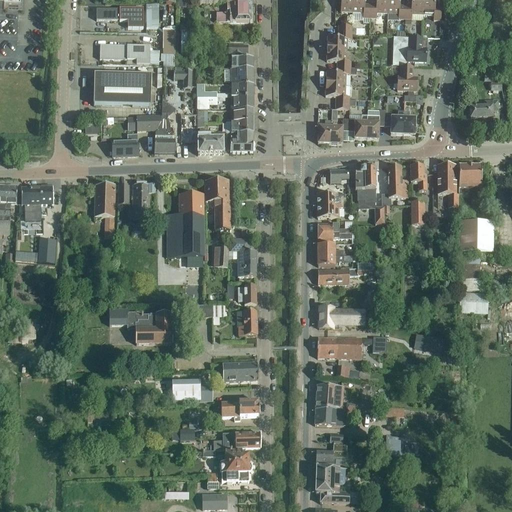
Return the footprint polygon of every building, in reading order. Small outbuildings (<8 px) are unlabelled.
[(0,0),(0,9),(3,9),(3,10),(20,11),(20,0),(0,0)] [(250,0),(199,0),(200,6),(227,6),(227,15),(216,15),(216,24),(240,24),(250,24),(250,13),(251,13),(251,5),(250,5),(250,0)] [(352,15),(352,0),(340,0),(340,14),(352,15)] [(364,0),(352,0),(352,15),(363,15),(363,19),(369,20),(370,7),(364,7),(364,0)] [(376,0),(376,7),(370,7),(369,20),(376,20),(376,15),(387,16),(387,0),(376,0)] [(399,0),(387,0),(387,16),(398,16),(398,21),(405,21),(405,8),(399,8),(399,0)] [(405,8),(405,21),(405,25),(411,26),(411,17),(422,17),(423,0),(411,0),(411,8),(405,8)] [(423,0),(422,17),(434,18),(433,22),(440,22),(441,9),(434,9),(434,0),(423,0)] [(158,9),(146,9),(146,30),(158,30),(158,9)] [(142,11),(105,11),(95,12),(95,23),(127,23),(127,31),(142,30),(142,11)] [(163,32),(162,56),(175,57),(175,33),(163,32)] [(351,34),(338,34),(338,40),(327,40),(327,52),(346,52),(347,41),(351,42),(351,34)] [(413,64),(416,64),(426,65),(426,51),(422,50),(422,40),(409,40),(409,50),(407,50),(407,51),(405,51),(403,51),(402,52),(400,53),(399,55),(399,57),(399,58),(400,60),(401,61),(403,62),(405,63),(406,63),(406,64),(413,64)] [(159,53),(149,53),(149,49),(110,48),(100,47),(100,62),(102,62),(102,66),(149,67),(149,65),(158,66),(159,53)] [(231,71),(253,71),(253,60),(246,60),(246,59),(245,59),(245,60),(242,60),(242,56),(247,56),(247,48),(228,48),(229,56),(231,56),(231,71)] [(346,52),(327,52),(326,63),(337,64),(337,70),(350,70),(350,64),(346,64),(346,52)] [(403,69),(400,69),(400,79),(397,79),(397,93),(407,93),(413,93),(416,94),(417,80),(412,79),(413,69),(406,69),(403,69)] [(326,75),(325,87),(345,88),(345,77),(356,77),(356,70),(350,70),(337,70),(337,76),(326,75)] [(253,71),(231,71),(232,88),(253,88),(253,71)] [(192,91),(192,74),(185,74),(185,76),(175,76),(175,83),(184,82),(184,91),(192,91)] [(92,76),(92,88),(93,88),(93,87),(94,87),(93,107),(150,109),(151,78),(106,77),(106,76),(105,76),(105,77),(92,76)] [(490,93),(500,92),(500,84),(490,84),(490,93)] [(217,87),(217,100),(232,100),(253,100),(253,88),(232,88),(232,95),(225,95),(226,88),(217,87)] [(345,88),(325,87),(325,99),(336,99),(335,111),(336,111),(348,112),(349,99),(344,99),(345,88)] [(217,100),(198,100),(198,111),(209,111),(209,107),(217,107),(217,100)] [(253,112),(253,100),(232,100),(232,112),(253,112)] [(485,108),(470,109),(470,120),(492,119),(492,113),(497,112),(497,103),(485,104),(485,108)] [(232,125),(253,125),(253,113),(243,113),(215,113),(215,123),(232,123),(232,125)] [(385,117),(385,129),(391,129),(390,137),(402,137),(403,114),(398,113),(397,120),(391,120),(392,117),(385,117)] [(403,114),(402,137),(415,138),(415,120),(409,120),(409,114),(403,114)] [(162,116),(162,119),(162,127),(157,134),(155,137),(155,143),(154,143),(154,147),(154,157),(174,157),(175,143),(172,143),(172,139),(170,139),(170,135),(170,133),(170,131),(169,129),(169,127),(168,125),(168,123),(167,121),(166,120),(166,116),(162,116)] [(373,119),(367,118),(366,142),(378,142),(379,129),(385,129),(385,117),(379,117),(378,125),(372,125),(373,119)] [(349,122),(348,133),(354,134),(354,141),(366,142),(367,118),(361,118),(361,124),(355,124),(355,122),(349,122)] [(162,119),(137,120),(137,121),(138,133),(138,135),(157,134),(162,127),(162,119)] [(137,121),(128,122),(129,134),(138,133),(137,121)] [(342,130),(330,129),(330,147),(342,147),(342,133),(348,133),(349,122),(342,121),(342,130)] [(330,147),(330,129),(331,123),(325,123),(324,129),(318,129),(317,146),(330,147)] [(85,125),(85,137),(101,137),(100,125),(85,125)] [(253,125),(232,125),(232,135),(238,135),(253,135),(253,125)] [(213,135),(195,136),(195,145),(197,145),(198,157),(223,157),(223,155),(222,142),(213,142),(213,135)] [(253,135),(238,135),(238,143),(230,143),(230,154),(252,154),(253,143),(252,143),(252,136),(253,136),(253,135)] [(112,145),(112,149),(112,159),(138,159),(137,137),(127,138),(127,145),(112,145)] [(481,189),(481,168),(481,167),(459,168),(459,196),(460,196),(460,189),(481,189)] [(424,168),(410,169),(410,179),(411,185),(418,185),(418,194),(427,194),(426,190),(426,177),(424,177),(424,168)] [(456,197),(456,168),(437,168),(437,197),(448,197),(448,208),(457,209),(457,197),(456,197)] [(401,183),(401,169),(387,169),(388,179),(388,201),(403,201),(403,192),(408,192),(408,183),(401,183)] [(361,178),(355,178),(355,188),(355,193),(357,193),(357,203),(364,203),(364,206),(375,206),(374,182),(374,172),(371,170),(367,170),(364,173),(361,173),(361,178)] [(330,173),(330,186),(340,185),(340,182),(349,182),(348,173),(343,173),(336,173),(330,173)] [(205,184),(205,194),(205,204),(214,204),(215,233),(230,232),(230,203),(229,203),(228,183),(205,184)] [(133,196),(133,223),(148,223),(149,196),(154,196),(154,186),(133,186),(133,196)] [(94,220),(114,221),(114,187),(95,188),(94,220)] [(6,188),(6,206),(6,210),(6,217),(9,217),(10,207),(16,207),(17,189),(6,188)] [(128,188),(119,188),(119,206),(128,206),(128,188)] [(53,207),(53,190),(21,191),(21,208),(25,208),(26,222),(39,221),(39,214),(37,214),(36,207),(53,207)] [(203,260),(203,207),(203,197),(179,197),(179,219),(167,222),(167,232),(167,260),(203,260)] [(337,197),(330,197),(317,197),(317,209),(342,210),(342,200),(337,200),(337,197)] [(411,228),(424,228),(424,205),(418,205),(418,197),(410,197),(410,205),(411,205),(411,228)] [(342,210),(317,209),(317,221),(327,221),(338,221),(338,212),(343,212),(343,210),(342,210)] [(384,210),(375,210),(375,226),(384,226),(384,215),(384,210)] [(0,236),(9,237),(10,224),(5,224),(0,223),(0,236)] [(463,224),(462,293),(480,294),(480,260),(493,260),(494,225),(463,224)] [(104,226),(104,241),(113,241),(113,227),(104,226)] [(344,227),(344,231),(338,231),(338,227),(327,227),(317,227),(317,235),(351,236),(351,227),(344,227)] [(351,247),(351,236),(317,235),(317,245),(332,245),(333,242),(345,242),(345,246),(351,247)] [(53,266),(55,242),(39,241),(37,265),(53,266)] [(230,242),(230,254),(237,254),(238,279),(244,279),(244,280),(256,279),(255,254),(250,254),(250,242),(230,242)] [(318,257),(343,258),(343,253),(335,253),(335,247),(329,247),(327,247),(317,247),(318,257)] [(228,270),(229,250),(219,250),(219,269),(228,270)] [(15,254),(14,263),(37,265),(38,256),(15,254)] [(14,255),(6,255),(5,269),(13,269),(14,255)] [(343,258),(318,257),(318,269),(335,269),(335,263),(343,263),(343,258)] [(357,273),(328,273),(318,273),(318,287),(328,287),(349,287),(349,279),(357,279),(357,277),(374,277),(374,268),(357,268),(357,273)] [(244,307),(246,307),(256,307),(256,288),(244,288),(244,291),(238,291),(238,304),(244,304),(244,307)] [(460,296),(459,316),(487,317),(488,297),(460,296)] [(212,308),(195,309),(195,320),(212,320),(212,308)] [(225,308),(219,308),(212,308),(213,321),(226,320),(225,308)] [(319,310),(319,331),(332,332),(333,324),(354,325),(354,327),(363,327),(364,316),(364,314),(333,313),(333,310),(319,310)] [(135,347),(162,346),(172,346),(171,316),(161,316),(147,317),(147,323),(142,323),(142,317),(136,317),(135,315),(126,315),(126,313),(108,313),(109,328),(127,328),(128,329),(129,330),(130,330),(132,331),(133,331),(135,331),(135,347)] [(243,314),(237,314),(237,329),(238,329),(238,338),(256,338),(257,338),(256,313),(246,314),(243,314)] [(15,345),(28,345),(28,340),(36,341),(37,323),(16,322),(15,345)] [(433,354),(435,341),(416,337),(413,350),(433,354)] [(318,340),(317,350),(326,350),(326,349),(341,350),(341,352),(361,353),(361,342),(318,340)] [(326,350),(317,350),(317,360),(327,361),(339,361),(361,362),(361,353),(341,352),(341,350),(326,349),(326,350)] [(420,366),(407,364),(405,373),(418,375),(420,366)] [(257,365),(222,367),(223,384),(249,383),(258,382),(257,365)] [(337,369),(337,379),(349,379),(349,374),(349,369),(337,369)] [(200,384),(172,384),(172,404),(200,403),(200,384)] [(317,389),(315,412),(327,413),(327,411),(340,411),(343,390),(317,389)] [(221,420),(234,420),(234,423),(240,423),(240,420),(259,419),(258,404),(238,404),(238,405),(220,405),(221,420)] [(353,405),(352,413),(361,413),(362,404),(353,404),(353,405)] [(327,413),(315,412),(314,427),(324,428),(343,429),(344,412),(340,411),(327,411),(327,413)] [(364,431),(365,419),(357,419),(357,430),(364,431)] [(194,431),(180,431),(180,441),(194,441),(194,431)] [(180,441),(180,433),(171,433),(171,441),(180,441)] [(213,453),(245,452),(260,452),(260,436),(223,437),(223,444),(213,444),(213,453)] [(342,445),(342,437),(330,436),(330,444),(342,445)] [(402,461),(402,441),(378,441),(378,460),(402,461)] [(333,454),(326,453),(316,453),(315,466),(332,467),(333,460),(346,461),(347,448),(333,447),(333,448),(333,454)] [(221,485),(239,484),(249,484),(249,475),(252,472),(252,467),(248,465),(248,457),(245,457),(245,452),(224,453),(225,466),(220,466),(221,485)] [(316,470),(315,496),(320,496),(320,506),(330,506),(349,507),(349,494),(339,494),(339,487),(341,487),(343,486),(344,484),(345,471),(316,470)] [(207,491),(217,490),(217,484),(216,484),(216,478),(207,479),(207,491)] [(202,498),(202,511),(226,511),(226,497),(202,498)]
